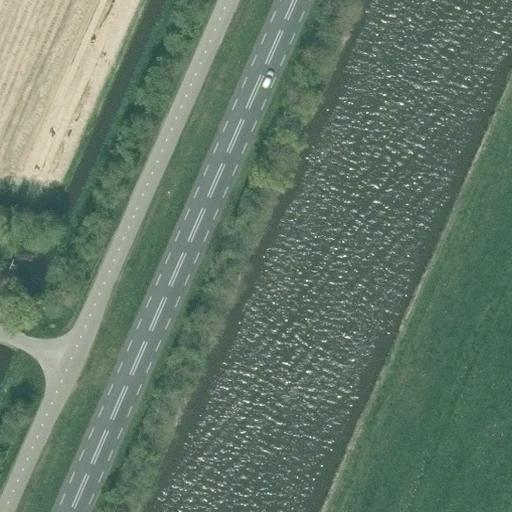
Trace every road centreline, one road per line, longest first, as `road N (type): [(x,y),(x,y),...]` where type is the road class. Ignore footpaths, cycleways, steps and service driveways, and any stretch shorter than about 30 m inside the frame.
road 1 (primary): [(72,511),(295,0)]
road 2 (unclassified): [(67,368),(228,0)]
road 3 (unclassified): [(5,511),(67,368)]
